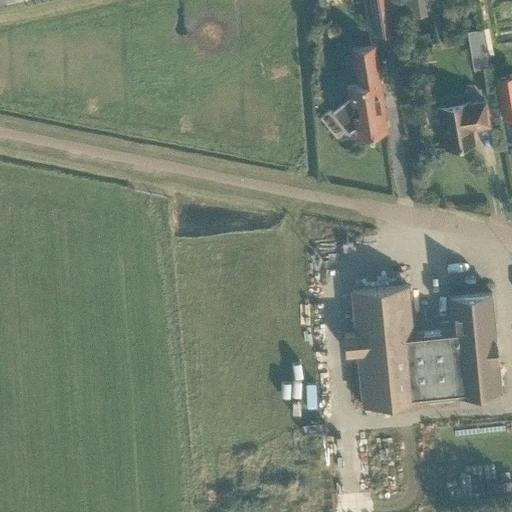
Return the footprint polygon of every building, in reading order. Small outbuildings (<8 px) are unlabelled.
[(394,30),(389,0),(371,0),(376,33),(394,30)] [(423,0),(403,0),(406,16),(425,12),(423,0)] [(383,109),(381,97),(383,96),(375,43),(352,47),(355,67),(357,66),(359,82),(348,84),(350,100),(336,112),(332,107),(331,108),(349,130),(354,125),(355,134),(387,129),(384,109),(383,109)] [(485,51),(473,53),(475,67),(487,65),(485,51)] [(511,74),(496,77),(502,117),(511,115),(511,74)] [(466,101),(440,105),(446,146),(473,141),(470,127),(489,124),(485,100),(467,103),(466,101)] [(449,295),(452,326),(412,330),(408,283),(352,288),(356,330),(344,331),(346,351),(358,350),(363,403),(418,398),(418,397),(458,393),(458,394),(500,390),(491,291),(449,295)] [(501,399),(500,390),(488,391),(489,400),(501,399)]
